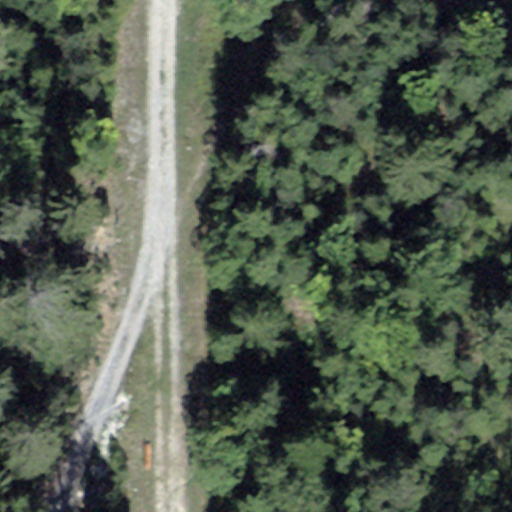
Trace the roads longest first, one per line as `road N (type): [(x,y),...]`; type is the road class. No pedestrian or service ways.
road 1 (track): [(58,511),(151,253)]
road 2 (track): [(151,253),(162,511)]
road 3 (track): [(148,0),(151,253)]
